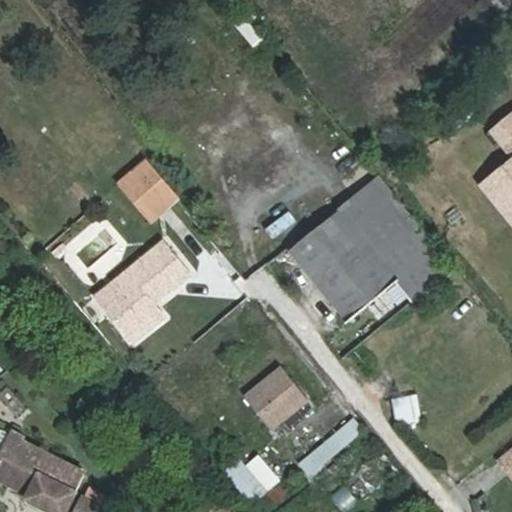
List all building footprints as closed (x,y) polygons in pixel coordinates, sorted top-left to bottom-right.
[(254,47),(265,38),(246,15),(235,24),(254,47)] [(511,121),(493,137),(511,160),(511,173),(491,190),(511,214),(511,121)] [(153,229),(181,206),(148,165),(120,188),(153,229)] [(405,291),(447,261),(368,167),(278,245),(339,316),(394,276),(405,291)] [(168,322),(157,310),(189,282),(164,252),(100,306),(137,349),(168,322)] [(455,293),(407,333),(434,365),(481,324),(455,293)] [(306,406),(281,376),(248,402),(272,432),(306,406)] [(399,425),(423,422),(419,395),(395,398),(399,425)] [(305,478),(362,435),(354,424),(297,468),(305,478)] [(20,439),(11,435),(9,440),(0,457),(0,480),(29,495),(27,499),(53,511),(65,511),(83,475),(18,444),(20,439)] [(0,457),(9,440),(0,435),(0,457)] [(329,500),(340,511),(350,511),(397,467),(381,450),(329,500)] [(276,484),(257,459),(242,470),(237,464),(221,476),(245,508),(276,484)] [(109,511),(110,511),(83,499),(76,511),(109,511)] [(222,511),(212,500),(198,511),(222,511)]
